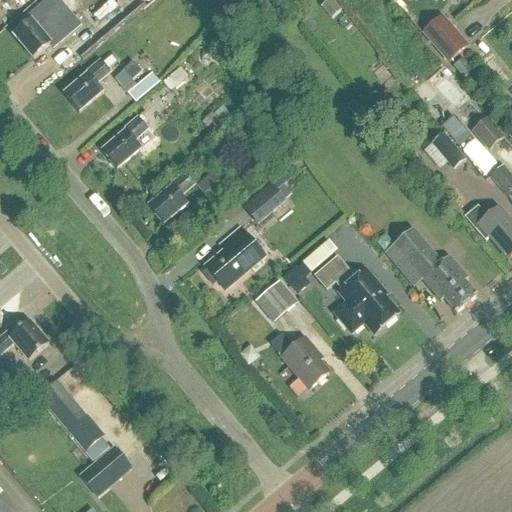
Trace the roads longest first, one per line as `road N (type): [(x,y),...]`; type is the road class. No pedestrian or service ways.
road 1 (residential): [(166,358),(141,270),(0,104)]
road 2 (tertiary): [(283,501),(511,310)]
road 3 (residential): [(166,358),(92,332),(0,222)]
road 4 (residential): [(283,501),(166,358)]
